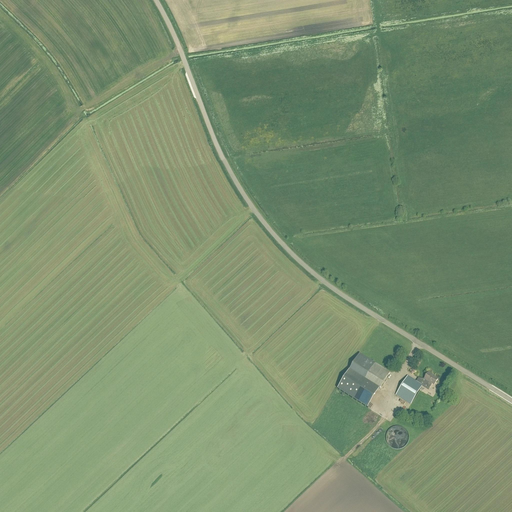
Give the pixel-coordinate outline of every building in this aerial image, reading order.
[(394,359),(397,355),(389,350),(385,358),(390,361),(392,358),(394,359)] [(360,354),(338,390),(368,409),(390,373),(360,354)] [(434,386),(438,380),(428,374),(424,380),(426,381),(424,383),(419,380),(417,383),(408,377),(396,396),(411,405),(417,395),(422,386),(429,390),(433,385),(434,386)] [(370,409),(382,414),(385,407),(373,402),(370,409)] [(394,409),(399,413),(402,408),(398,404),(394,409)] [(390,431),(398,448),(411,442),(403,425),(390,431)]
